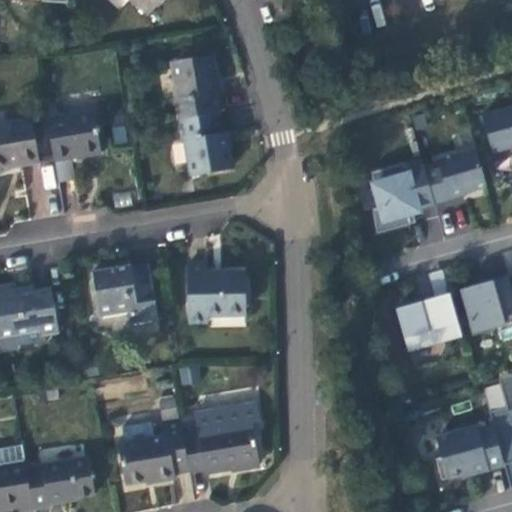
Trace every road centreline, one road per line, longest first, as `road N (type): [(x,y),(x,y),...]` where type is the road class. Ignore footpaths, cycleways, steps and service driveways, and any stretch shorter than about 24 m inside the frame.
road 1 (residential): [(289,199),(306,320),(306,506)]
road 2 (residential): [(289,199),(0,248)]
road 3 (residential): [(236,0),(268,86),(289,199)]
road 4 (residential): [(511,236),(382,270)]
